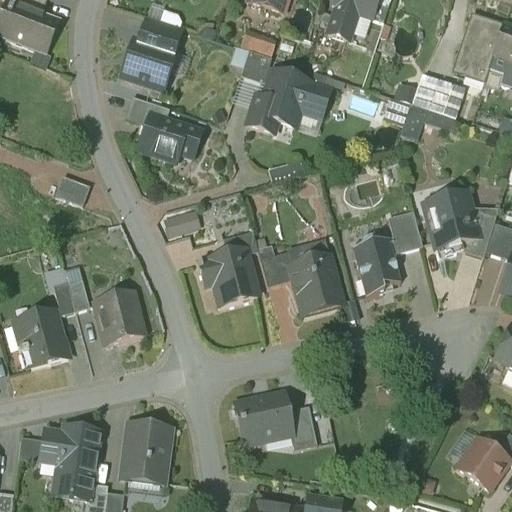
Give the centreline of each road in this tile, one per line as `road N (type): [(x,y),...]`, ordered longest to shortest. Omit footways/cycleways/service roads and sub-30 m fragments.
road 1 (residential): [(85,0),(83,59),(104,145),(174,308),(192,380)]
road 2 (residential): [(192,380),(369,344),(469,336)]
road 3 (residential): [(0,420),(192,380)]
road 4 (residential): [(192,380),(213,471),(212,511)]
